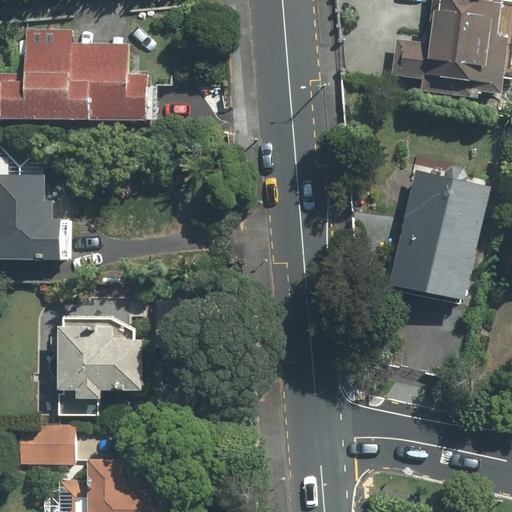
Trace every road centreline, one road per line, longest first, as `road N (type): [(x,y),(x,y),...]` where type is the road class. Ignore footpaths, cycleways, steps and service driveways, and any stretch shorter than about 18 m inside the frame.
road 1 (secondary): [(284,0),(320,438)]
road 2 (residential): [(320,438),(405,438),(511,463)]
